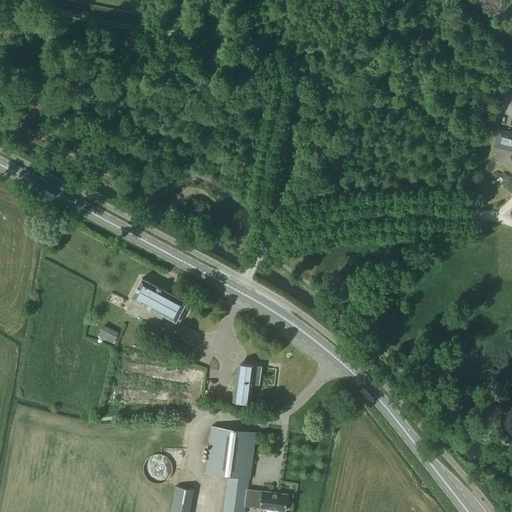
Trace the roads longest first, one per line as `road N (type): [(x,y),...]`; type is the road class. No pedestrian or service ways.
road 1 (primary): [(468,511),(367,387),(294,326),(0,163)]
road 2 (track): [(259,259),(312,287),(430,398),(511,448)]
road 3 (track): [(274,235),(290,225),(375,213),(500,215),(511,223)]
road 4 (track): [(276,44),(41,8)]
road 5 (track): [(274,235),(259,201),(279,84),(276,44)]
